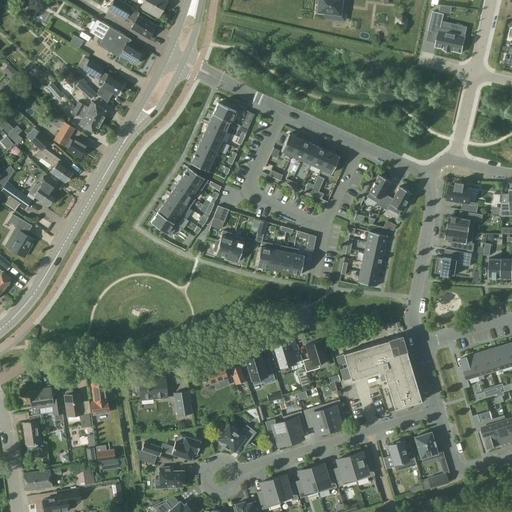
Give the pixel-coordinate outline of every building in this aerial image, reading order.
[(73,0),(66,0),(65,1),(93,19),(96,14),(73,0)] [(144,19),(138,16),(140,13),(133,9),(134,7),(120,0),(114,0),(109,9),(126,19),(127,18),(132,21),(131,22),(135,24),(132,30),(136,32),(148,38),(156,26),(143,19),(144,19)] [(144,0),(140,7),(158,17),(166,1),(164,0),(144,0)] [(315,0),(315,3),(317,3),(316,11),(345,14),(346,0),(315,0)] [(432,11),(428,31),(429,32),(429,31),(438,33),(436,43),(435,46),(461,53),(465,37),(457,35),(458,31),(441,27),(442,21),(444,14),(432,11)] [(52,47),(58,38),(22,16),(16,25),(52,47)] [(124,25),(120,17),(116,19),(119,27),(124,25)] [(126,44),(130,38),(97,20),(90,32),(103,39),(99,46),(119,57),(120,55),(134,63),(140,52),(126,44)] [(415,45),(407,51),(411,56),(419,50),(415,45)] [(103,67),(89,59),(83,70),(98,78),(104,82),(102,86),(116,94),(122,83),(108,75),(102,71),(103,67)] [(0,95),(11,83),(1,74),(0,75),(0,95)] [(76,86),(91,100),(97,93),(82,79),(76,86)] [(52,101),(60,96),(51,82),(43,87),(52,101)] [(78,102),(75,107),(85,114),(100,122),(106,111),(92,102),(89,107),(78,102)] [(232,122),(237,111),(218,102),(213,113),(232,122)] [(75,107),(72,113),(78,116),(82,119),(79,124),(94,132),(100,122),(85,114),(75,107)] [(232,122),(213,113),(208,123),(228,132),(232,122)] [(247,129),(250,123),(244,120),(241,126),(247,129)] [(8,134),(13,128),(6,121),(0,127),(8,134)] [(63,121),(53,140),(64,146),(65,145),(68,147),(67,150),(80,157),(86,146),(73,138),(72,140),(69,138),(75,128),(67,122),(67,123),(63,121)] [(221,141),(225,132),(228,133),(228,132),(208,123),(204,133),(223,142),(221,141)] [(22,138),(18,134),(13,129),(8,135),(17,143),(22,138)] [(50,141),(39,131),(30,140),(30,141),(39,150),(44,148),(50,141)] [(219,152),(223,142),(204,133),(199,143),(219,152)] [(291,155),(299,138),(289,133),(281,151),(291,155)] [(301,160),(309,142),(299,138),(291,155),(301,160)] [(311,164),(319,147),(309,142),(301,160),(311,164)] [(219,152),(199,143),(195,153),(212,161),(216,151),(219,152)] [(321,169),(328,151),(319,147),(311,164),(321,169)] [(61,160),(44,148),(39,150),(36,155),(54,167),(51,172),(64,181),(72,171),(60,162),(61,160)] [(331,173),(339,156),(328,151),(321,169),(331,173)] [(195,153),(190,163),(208,171),(210,165),(213,166),(215,162),(212,161),(195,153)] [(0,183),(3,187),(6,181),(14,170),(10,165),(0,173),(0,183)] [(205,178),(188,167),(182,176),(201,190),(208,180),(205,178)] [(271,170),(268,175),(280,180),(282,175),(271,170)] [(383,193),(390,181),(378,174),(366,196),(377,202),(376,204),(381,207),(388,196),(383,193)] [(6,181),(3,187),(0,190),(0,192),(25,210),(32,199),(34,196),(47,205),(54,195),(53,194),(58,186),(43,176),(38,184),(37,183),(31,191),(28,190),(25,194),(6,181)] [(201,190),(182,176),(176,185),(195,199),(196,198),(194,197),(199,189),(201,190)] [(450,185),(447,199),(463,202),(462,209),(477,211),(478,203),(470,202),(472,188),(464,187),(464,183),(456,182),(456,186),(450,185)] [(195,199),(176,185),(169,194),(189,208),(195,199)] [(398,214),(411,192),(399,186),(392,198),(388,196),(381,207),(387,210),(388,208),(398,214)] [(312,188),(311,190),(309,194),(321,199),(323,193),(312,188)] [(501,203),(499,214),(502,216),(511,215),(511,188),(509,188),(509,203),(501,203)] [(189,208),(169,194),(163,203),(183,217),(183,216),(181,215),(187,207),(189,208)] [(183,217),(163,203),(157,212),(177,226),(183,217)] [(218,220),(223,207),(217,205),(213,218),(218,220)] [(224,222),(229,209),(223,207),(218,220),(223,222),(224,222)] [(177,226),(157,212),(150,222),(170,235),(177,226)] [(449,216),(447,227),(474,232),(475,220),(482,221),(483,214),(470,212),(469,219),(449,216)] [(32,225),(21,218),(13,214),(9,221),(17,226),(5,246),(23,257),(32,243),(31,242),(33,238),(26,234),(32,225)] [(221,229),(223,222),(218,220),(213,218),(210,225),(221,229)] [(262,233),(266,221),(261,219),(257,232),(262,233)] [(393,230),(396,225),(386,220),(382,227),(393,230)] [(447,227),(445,239),(461,242),(460,248),(473,250),(474,243),(472,243),(474,232),(447,227)] [(226,258),(234,233),(222,230),(218,245),(215,244),(213,250),(216,251),(215,254),(226,258)] [(387,235),(368,231),(366,242),(385,246),(387,235)] [(243,253),(240,252),(244,239),(234,236),(234,234),(234,233),(226,258),(238,261),(238,258),(241,259),(243,253)] [(311,234),(308,247),(314,248),(317,235),(311,234)] [(248,238),(245,248),(251,250),(254,240),(248,238)] [(267,268),(272,243),(261,241),(256,266),(267,268)] [(383,256),(385,246),(366,242),(364,252),(383,256)] [(278,270),(283,245),(272,243),(267,268),(278,270)] [(289,272),(293,248),(283,245),(278,270),(289,272)] [(298,249),(293,248),(289,272),(300,275),(304,253),(298,251),(298,249)] [(438,256),(435,272),(455,275),(458,260),(470,262),(472,253),(448,249),(445,249),(445,250),(446,250),(448,250),(447,258),(438,256)] [(380,266),(383,256),(364,252),(362,262),(380,266)] [(0,263),(7,270),(12,264),(0,254),(0,263)] [(489,258),(488,277),(489,277),(489,278),(500,278),(501,277),(502,258),(489,258)] [(502,258),(501,277),(511,277),(511,258),(502,258)] [(378,276),(380,266),(362,262),(359,272),(378,276)] [(0,289),(1,290),(9,280),(9,279),(10,278),(3,272),(3,271),(0,269),(0,289)] [(376,286),(378,276),(359,272),(357,282),(376,286)] [(343,354),(336,357),(339,365),(346,363),(347,367),(340,370),(343,380),(351,378),(351,380),(379,371),(383,373),(394,408),(421,400),(401,335),(343,353),(343,354)] [(272,342),(280,369),(280,368),(294,363),(295,364),(287,337),(287,338),(272,342)] [(321,340),(305,345),(309,358),(302,360),(306,372),(319,368),(318,363),(327,360),(321,340)] [(511,359),(508,345),(496,348),(502,367),(503,371),(511,368),(511,359)] [(496,348),(485,352),(491,371),(502,367),(496,348)] [(270,364),(263,366),(260,354),(258,354),(258,352),(251,354),(251,356),(246,358),(253,385),(263,382),(264,384),(275,381),(270,364)] [(485,352),(473,355),(480,379),(485,378),(483,373),(491,371),(485,352)] [(466,374),(460,376),(464,388),(470,386),(467,378),(479,375),(480,379),(473,355),(466,358),(465,356),(465,357),(461,358),(463,364),(462,364),(463,364),(466,374)] [(208,368),(200,371),(205,385),(227,377),(221,363),(213,366),(213,364),(207,366),(208,368)] [(230,369),(236,383),(244,380),(239,366),(230,369)] [(310,386),(307,375),(299,378),(302,388),(310,386)] [(137,385),(137,387),(137,389),(137,391),(138,393),(139,395),(140,395),(141,399),(167,397),(165,376),(155,377),(155,376),(149,376),(149,378),(139,379),(139,383),(138,383),(137,385)] [(92,415),(108,413),(106,398),(103,382),(91,384),(94,400),(90,401),(92,415)] [(503,383),(495,385),(498,397),(502,395),(504,395),(503,392),(509,390),(507,384),(504,386),(503,383)] [(32,391),(29,391),(31,407),(32,415),(39,414),(38,408),(51,406),(53,414),(54,414),(55,419),(63,418),(62,413),(60,397),(52,398),(50,389),(32,391)] [(67,416),(79,414),(81,428),(91,426),(89,412),(82,413),(79,393),(77,393),(77,391),(72,392),(70,390),(66,391),(65,393),(65,395),(64,395),(67,416)] [(174,393),(177,415),(191,413),(188,391),(174,393)] [(339,399),(320,405),(328,431),(329,431),(329,430),(331,429),(332,430),(341,427),(340,423),(340,422),(337,414),(343,412),(339,399)] [(320,405),(303,410),(308,427),(314,426),(317,433),(317,432),(320,431),(320,432),(322,432),(322,433),(323,433),(328,431),(320,405)] [(284,421),(283,421),(289,441),(290,441),(291,442),(297,440),(297,441),(298,440),(297,439),(302,438),(300,430),(306,428),(301,411),(282,416),(284,421)] [(40,442),(37,423),(41,422),(40,414),(39,414),(32,415),(28,416),(29,422),(23,423),(26,444),(27,444),(28,451),(39,450),(38,442),(40,442)] [(478,414),(472,415),(477,432),(483,430),(486,441),(488,447),(492,446),(492,445),(500,442),(492,418),(481,422),(478,414)] [(504,415),(492,418),(500,442),(503,441),(503,442),(509,441),(509,439),(511,439),(504,415)] [(274,419),(265,421),(269,434),(275,433),(277,441),(279,446),(288,443),(288,442),(289,441),(283,421),(276,423),(274,419)] [(227,426),(225,425),(218,434),(220,435),(218,438),(223,441),(222,442),(228,447),(229,446),(234,450),(240,442),(245,446),(256,432),(251,428),(249,430),(245,427),(240,433),(229,424),(227,426)] [(430,432),(414,436),(421,457),(437,453),(435,445),(436,445),(434,440),(433,440),(430,432)] [(200,441),(185,436),(182,444),(175,441),(173,447),(167,445),(165,451),(190,459),(193,451),(197,452),(200,441)] [(395,446),(389,447),(394,464),(400,462),(401,463),(403,462),(402,461),(408,459),(410,466),(416,465),(411,448),(406,449),(403,440),(394,443),(395,446)] [(144,442),(141,449),(159,456),(162,448),(144,442)] [(94,447),(86,448),(88,459),(95,458),(94,447)] [(114,459),(113,449),(95,451),(97,461),(114,459)] [(137,449),(138,458),(153,464),(156,456),(137,449)] [(361,450),(347,454),(354,476),(355,476),(356,481),(375,475),(371,462),(365,464),(362,455),(361,450)] [(339,467),(333,468),(338,486),(356,481),(355,476),(354,476),(347,454),(342,456),(342,457),(337,459),(339,467)] [(118,459),(101,462),(102,470),(119,467),(118,459)] [(310,466),(318,492),(336,487),(331,469),(325,471),(323,463),(317,465),(317,464),(310,466)] [(300,498),(318,492),(310,466),(298,469),(299,474),(300,474),(302,483),(296,485),(300,498)] [(171,471),(171,467),(159,468),(159,487),(182,486),(182,470),(171,471)] [(49,469),(23,473),(26,490),(51,486),(49,469)] [(76,485),(94,482),(91,469),(74,471),(76,485)] [(284,473),(271,478),(279,504),(280,503),(279,499),(290,495),(292,500),(298,498),(294,485),(288,487),(285,479),(286,478),(284,473)] [(428,478),(430,487),(448,482),(445,473),(428,478)] [(262,509),(279,504),(271,478),(265,479),(265,481),(260,482),(263,490),(256,492),(262,509)] [(115,502),(122,501),(118,482),(112,483),(115,502)] [(42,500),(43,502),(40,503),(41,509),(44,509),(44,511),(52,510),(52,511),(55,511),(68,510),(67,503),(80,501),(78,488),(57,491),(58,497),(42,500)] [(154,507),(156,510),(153,511),(191,511),(192,511),(191,510),(193,509),(188,504),(187,505),(185,504),(183,506),(180,501),(172,508),(166,502),(154,507)] [(235,504),(236,506),(233,507),(234,511),(254,511),(251,502),(245,503),(244,501),(235,504)]
